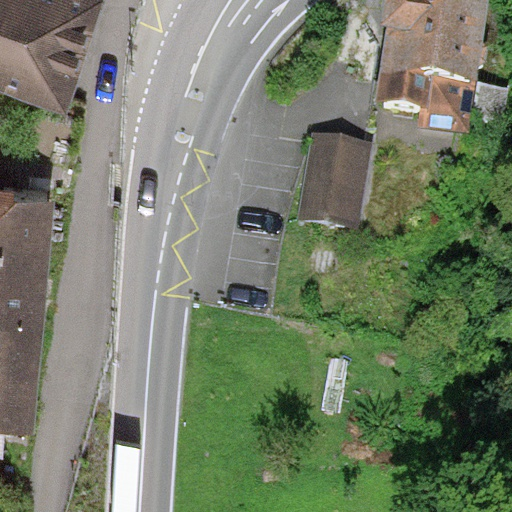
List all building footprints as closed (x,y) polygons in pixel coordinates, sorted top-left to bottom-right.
[(94,0),(0,0),(0,72),(66,93),(94,0)] [(387,0),(383,32),(386,32),(376,105),(422,111),(419,129),(469,136),(471,118),(476,88),(488,0),(387,0)] [(507,93),(476,88),(471,118),(503,123),(507,93)] [(314,135),(299,219),(357,229),(371,145),(314,135)] [(0,427),(37,430),(52,180),(19,178),(20,169),(0,167),(0,427)]
